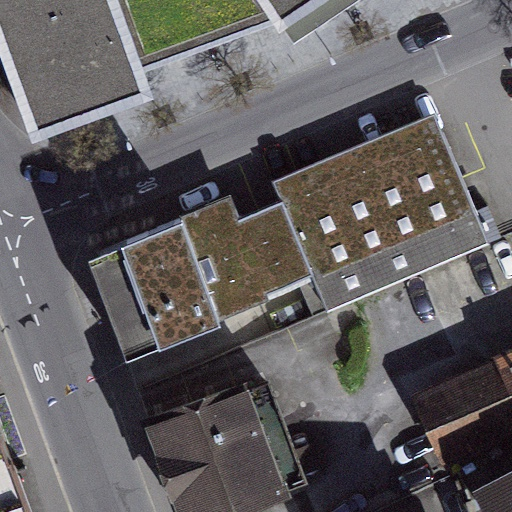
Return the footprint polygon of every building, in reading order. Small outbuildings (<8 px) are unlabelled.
[(0,0),(0,60),(21,121),(276,31),(322,0),(0,0)] [(84,265),(132,379),(232,337),(229,330),(321,292),(330,313),(487,248),(433,120),(273,186),(280,203),(242,219),(235,202),(84,265)] [(511,364),(415,404),(439,463),(511,433),(511,364)] [(153,422),(188,511),(233,511),(283,493),(242,387),(153,422)] [(48,511),(0,394),(0,511),(48,511)] [(481,511),(511,511),(511,474),(472,494),(481,511)]
